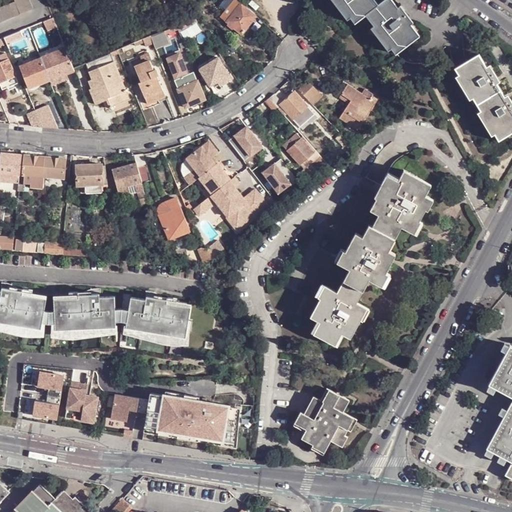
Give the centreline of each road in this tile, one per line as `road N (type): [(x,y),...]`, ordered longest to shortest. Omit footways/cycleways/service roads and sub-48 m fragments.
road 1 (tertiary): [(331,487),(0,442)]
road 2 (residential): [(0,134),(97,143),(160,137),(257,93),(292,59)]
road 3 (residential): [(511,211),(414,392)]
road 4 (residential): [(414,392),(372,461),(331,487)]
